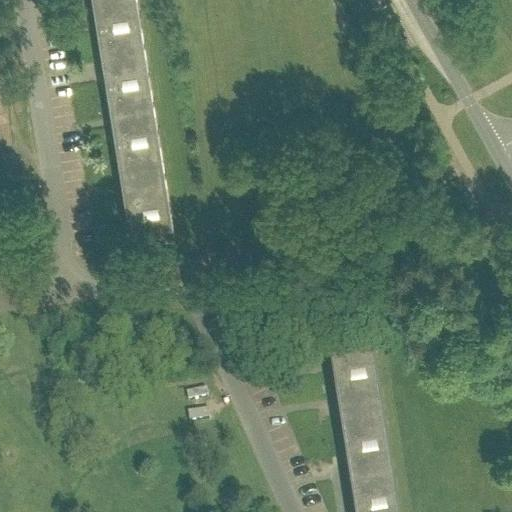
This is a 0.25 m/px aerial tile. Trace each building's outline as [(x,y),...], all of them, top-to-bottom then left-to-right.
[(95,0),(103,45),(145,38),(138,0),(95,0)] [(113,108),(155,101),(145,38),(103,45),(113,108)] [(123,172),(165,165),(155,101),(113,108),(123,172)] [(165,165),(123,172),(133,236),(175,229),(165,165)] [(342,429),(384,422),(374,358),(332,365),(342,429)] [(352,492),(394,485),(384,422),(342,429),(352,492)] [(398,511),(394,485),(352,492),(355,511),(398,511)]
